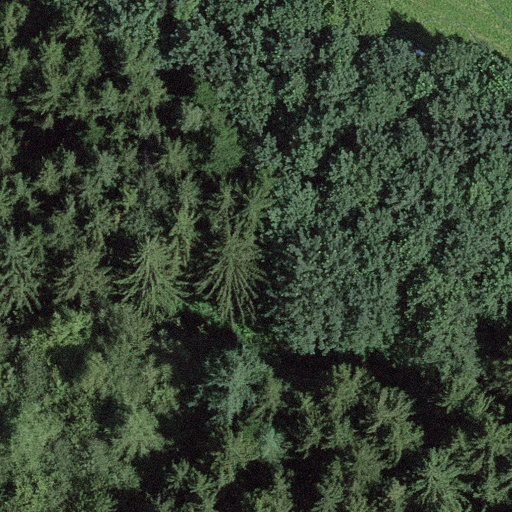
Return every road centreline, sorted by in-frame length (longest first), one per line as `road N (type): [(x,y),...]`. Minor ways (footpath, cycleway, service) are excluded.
road 1 (track): [(0,338),(141,350),(312,381),(511,437)]
road 2 (track): [(511,130),(412,66),(254,0)]
